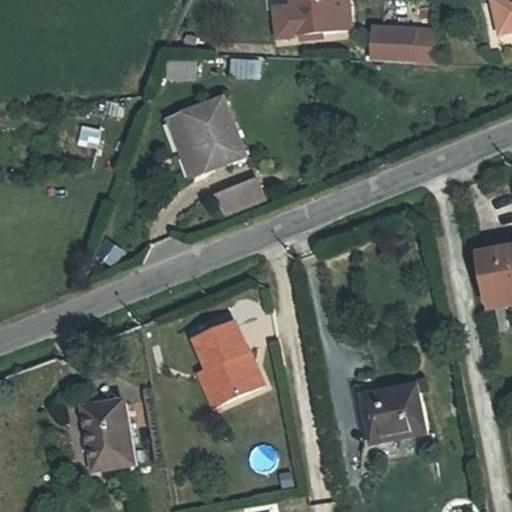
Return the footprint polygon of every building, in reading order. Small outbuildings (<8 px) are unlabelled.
[(298,0),(302,40),(344,35),(340,0),(298,0)] [(509,40),(511,39),(511,3),(501,6),(509,40)] [(365,34),(364,66),(406,67),(407,36),(365,34)] [(407,36),(406,67),(447,68),(444,37),(407,36)] [(234,82),(266,83),(266,61),(235,61),(234,82)] [(201,62),(171,63),(172,85),(202,83),(201,62)] [(231,109),(192,123),(212,178),(251,164),(231,109)] [(212,178),(192,123),(173,130),(193,185),(212,178)] [(100,151),(105,132),(84,127),(80,146),(100,151)] [(261,190),(222,204),(228,222),(267,207),(261,190)] [(511,253),(492,257),(502,310),(511,308),(511,253)] [(231,411),(233,410),(269,395),(243,329),(205,345),(216,375),(231,411)] [(231,411),(216,375),(206,379),(221,415),(231,411)] [(422,391),(366,401),(376,454),(432,444),(422,391)] [(129,402),(92,407),(101,468),(138,463),(129,402)] [(273,471),(280,453),(260,446),(254,464),(273,471)] [(445,511),(471,511),(468,500),(444,506),(445,511)]
